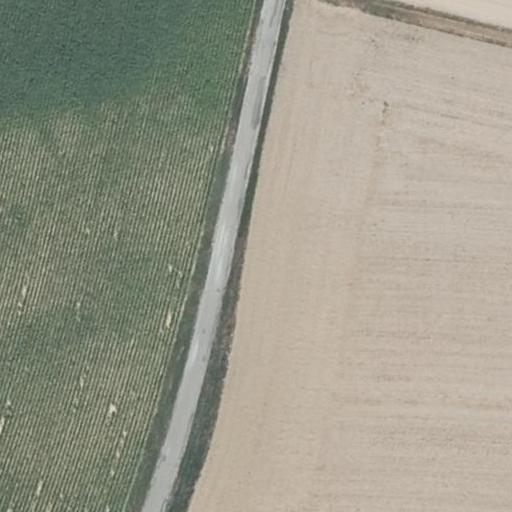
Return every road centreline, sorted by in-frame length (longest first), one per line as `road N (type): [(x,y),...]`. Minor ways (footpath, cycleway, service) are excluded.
road 1 (unclassified): [(276,0),(191,405),(158,511)]
road 2 (track): [(307,0),(511,46)]
